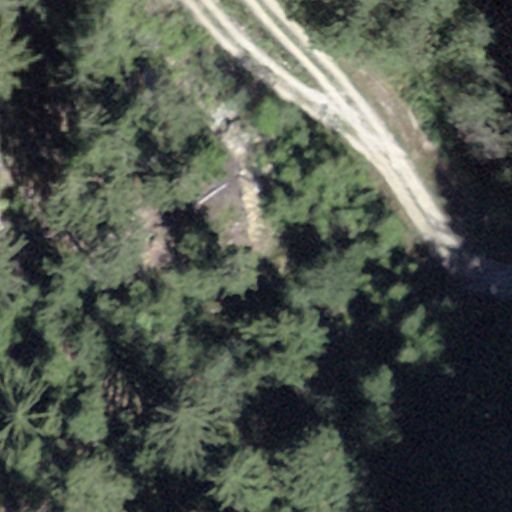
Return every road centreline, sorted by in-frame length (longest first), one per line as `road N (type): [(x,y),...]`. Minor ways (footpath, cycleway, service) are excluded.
road 1 (track): [(393,166),(260,72),(192,0)]
road 2 (track): [(251,0),(371,125),(393,166)]
road 3 (track): [(393,166),(433,241),(511,288)]
